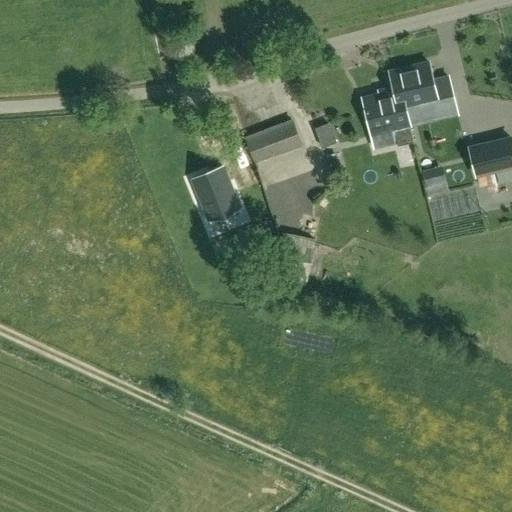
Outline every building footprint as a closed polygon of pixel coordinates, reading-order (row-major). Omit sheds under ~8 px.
[(162,55),(181,49),(174,29),(155,35),(162,55)] [(390,73),(393,87),(378,91),(378,94),(362,98),(371,136),(390,131),(394,133),(397,146),(413,142),(409,126),(410,126),(434,120),(431,106),(453,101),(447,78),(440,80),(440,83),(433,85),(427,64),(390,73)] [(292,121),(246,138),(255,162),(301,144),(292,121)] [(316,145),(331,141),(326,121),(310,125),(316,145)] [(476,174),(511,165),(511,141),(511,138),(470,148),(476,174)] [(328,164),(338,162),(336,153),(326,155),(328,164)] [(438,163),(417,169),(424,196),(445,190),(438,163)] [(238,207),(222,168),(194,180),(210,218),(238,207)] [(314,246),(282,239),(274,278),(306,284),(314,246)]
